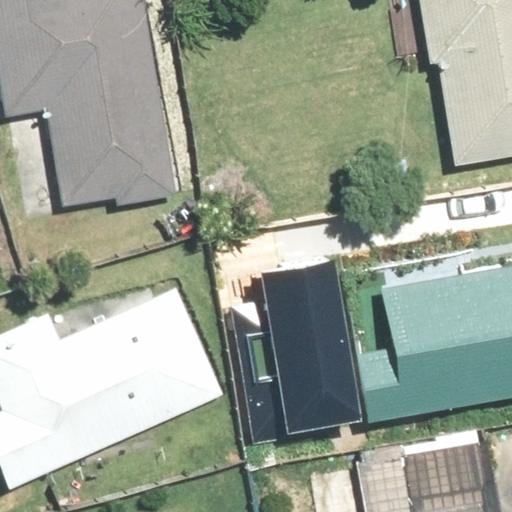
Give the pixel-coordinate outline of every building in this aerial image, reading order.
[(164,188),(135,0),(0,0),(0,108),(38,103),(52,195),(106,187),(107,196),(164,188)] [(511,0),(407,0),(416,55),(427,53),(442,154),(511,144),(511,0)] [(228,314),(252,444),(366,423),(337,262),(260,276),(266,307),(228,314)] [(511,265),(386,285),(395,344),(359,350),(370,419),(511,396),(511,265)] [(0,482),(216,386),(167,277),(49,329),(38,305),(0,321),(0,482)] [(511,511),(506,511),(475,511),(473,498),(404,508),(404,511),(511,511)]
